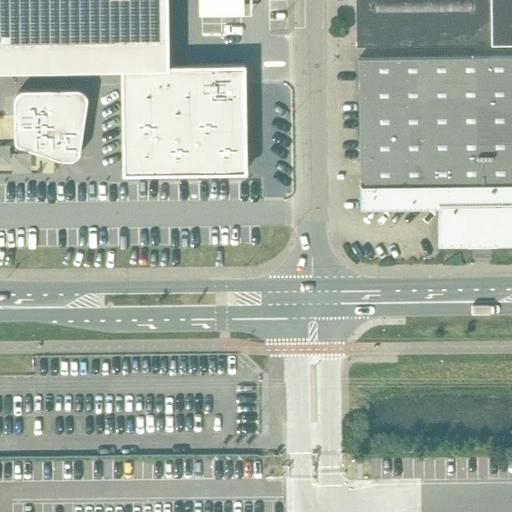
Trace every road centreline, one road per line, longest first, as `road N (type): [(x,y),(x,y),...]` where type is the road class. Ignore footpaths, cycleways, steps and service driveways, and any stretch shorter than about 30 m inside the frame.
road 1 (tertiary): [(311,287),(0,288)]
road 2 (tertiary): [(0,318),(310,310)]
road 3 (unclassified): [(307,0),(311,287)]
road 4 (tertiary): [(310,310),(511,309)]
road 5 (tertiary): [(511,283),(311,287)]
